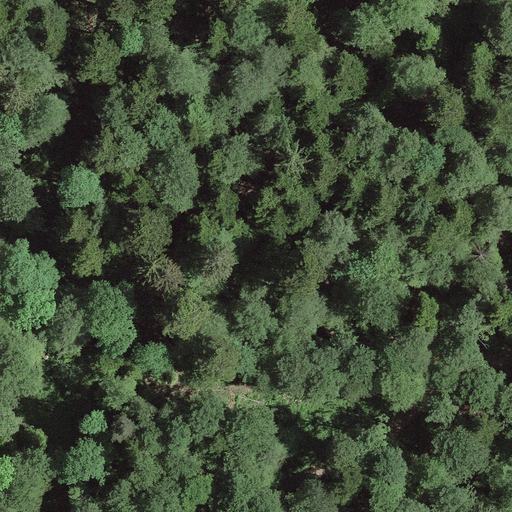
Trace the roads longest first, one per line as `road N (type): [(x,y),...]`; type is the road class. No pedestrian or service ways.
road 1 (unclassified): [(511,293),(0,298)]
road 2 (track): [(243,511),(381,439),(439,390),(511,353)]
